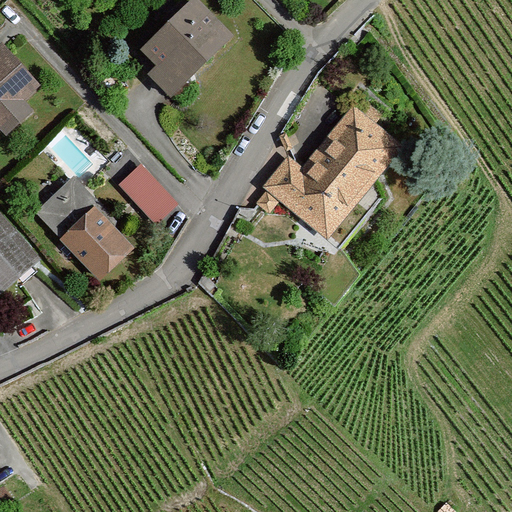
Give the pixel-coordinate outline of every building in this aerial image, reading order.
[(134,60),(175,102),(232,46),(191,4),(134,60)] [(0,119),(16,137),(42,113),(30,99),(48,83),(9,41),(0,49),(0,119)] [(290,157),(261,193),(319,253),(402,152),(354,106),(303,170),(290,157)] [(118,191),(156,231),(179,209),(141,170),(118,191)] [(32,220),(96,286),(134,249),(112,226),(117,222),(76,179),(32,220)] [(0,293),(40,258),(0,213),(0,293)] [(6,485),(0,489),(0,511),(1,511),(15,504),(6,485)]
